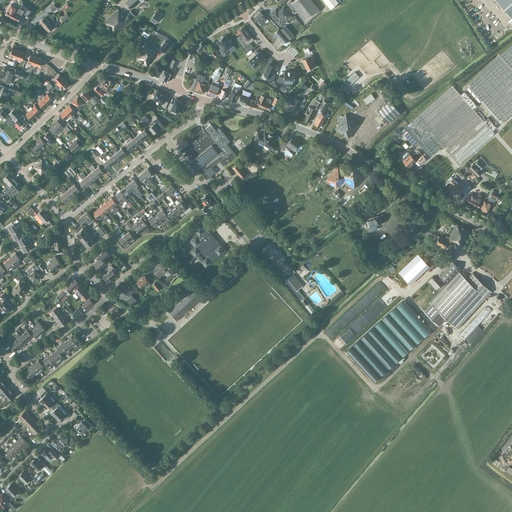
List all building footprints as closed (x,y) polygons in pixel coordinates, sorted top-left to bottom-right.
[(131,9),(136,5),(140,0),(141,0),(142,1),(142,0),(130,0),(126,4),(131,9)] [(318,9),(310,0),(294,0),(291,3),(290,1),(286,4),(293,14),(297,11),(304,20),(318,9)] [(335,0),(322,0),(325,3),(330,9),(338,2),(335,0)] [(511,0),(495,0),(511,17),(511,0)] [(5,14),(18,21),(24,11),(11,4),(5,14)] [(58,8),(54,4),(49,8),(53,12),(58,8)] [(285,20),(291,16),(283,7),(278,11),(275,9),(270,13),(275,19),(275,20),(277,23),(283,18),(285,20)] [(158,9),(150,21),(155,24),(163,13),(158,9)] [(120,13),(117,10),(103,22),(107,26),(106,28),(108,30),(111,30),(114,34),(134,16),(130,12),(129,14),(128,13),(124,16),(121,13),(120,13)] [(265,16),(260,12),(253,19),(257,22),(260,24),(267,18),(265,16)] [(48,14),(45,16),(39,21),(44,26),(49,21),(53,18),(52,17),(51,15),(50,16),(48,14)] [(63,22),(69,17),(66,14),(60,19),(63,22)] [(48,32),(54,27),(51,23),(54,20),(53,18),(49,21),(44,26),(48,32)] [(237,34),(241,39),(238,41),(246,52),(251,48),(249,45),(248,44),(254,40),(244,27),(237,32),(238,33),(237,34)] [(280,30),(288,40),(292,36),(284,27),(280,30)] [(284,44),(288,40),(278,29),(274,32),(284,44)] [(222,37),(221,38),(229,49),(234,45),(226,35),(223,37),(222,37)] [(216,42),(221,48),(219,50),(223,56),(226,55),(224,52),(229,49),(221,38),(220,39),(219,39),(219,40),(217,42),(216,42)] [(165,41),(159,49),(164,53),(170,45),(165,41)] [(194,49),(195,49),(199,53),(202,49),(210,56),(211,54),(215,58),(218,54),(202,41),(194,49)] [(147,66),(157,53),(154,50),(155,49),(144,42),(134,57),(147,66)] [(511,44),(466,85),(501,123),(511,113),(511,44)] [(10,55),(13,57),(12,61),(15,62),(16,59),(16,58),(19,51),(13,48),(10,55)] [(19,51),(16,58),(18,58),(22,60),(25,53),(19,51)] [(260,54),(259,52),(256,54),(254,52),(248,57),(250,59),(249,60),(255,66),(256,65),(256,66),(259,63),(262,60),(264,57),(261,54),(260,54)] [(28,62),(31,63),(29,69),(32,70),(33,67),(34,64),(37,57),(31,55),(28,62)] [(303,59),(302,59),(307,70),(308,70),(314,67),(312,62),(314,60),(312,55),(303,59)] [(37,57),(34,64),(40,67),(43,59),(37,57)] [(171,73),(170,73),(173,67),(174,67),(177,62),(173,59),(170,64),(168,63),(166,67),(165,66),(164,69),(159,78),(166,82),(171,73)] [(275,67),(268,64),(264,74),(268,76),(266,80),(272,82),(275,75),(272,74),(275,67)] [(352,81),(360,74),(355,68),(348,76),(352,81)] [(14,72),(5,69),(4,73),(5,73),(4,76),(3,75),(3,76),(2,76),(1,78),(3,79),(3,80),(10,82),(14,72)] [(16,69),(15,73),(14,75),(23,79),(23,78),(28,79),(30,74),(16,69)] [(279,76),(277,81),(280,82),(283,83),(284,80),(294,80),(294,78),(296,78),(297,74),(295,74),(295,72),(291,72),(291,71),(288,71),(284,71),(284,77),(282,77),(279,76)] [(50,82),(45,86),(51,92),(55,88),(57,85),(59,84),(64,79),(60,74),(54,79),(57,82),(53,86),(50,82)] [(208,84),(203,82),(205,76),(198,74),(192,89),(199,92),(200,91),(204,93),(208,84)] [(99,84),(100,85),(105,79),(100,75),(93,83),(97,86),(99,84)] [(64,79),(59,84),(63,89),(68,84),(64,79)] [(100,85),(102,86),(103,87),(103,88),(104,89),(105,88),(107,90),(113,83),(109,80),(108,81),(105,79),(100,85)] [(344,79),(340,82),(347,91),(351,89),(344,79)] [(249,80),(243,86),(246,89),(252,82),(249,80)] [(310,86),(308,85),(309,83),(303,81),(300,90),(308,93),(310,86)] [(118,84),(115,88),(119,91),(124,85),(121,82),(119,85),(118,84)] [(100,96),(104,92),(100,88),(102,86),(100,85),(99,84),(97,86),(94,90),(100,95),(100,96)] [(208,94),(215,96),(219,87),(212,84),(210,87),(208,94)] [(225,99),(228,91),(228,90),(227,89),(228,86),(224,84),(218,96),(225,99)] [(10,88),(0,85),(0,97),(1,98),(2,97),(6,99),(10,89),(19,92),(20,89),(11,86),(10,88)] [(495,133),(493,131),(497,127),(487,117),(490,114),(486,110),(483,112),(465,92),(461,95),(452,85),(400,131),(413,146),(417,143),(430,157),(442,146),(459,165),(495,133)] [(234,102),(240,89),(233,86),(227,99),(234,102)] [(44,97),(38,89),(36,91),(48,103),(53,99),(51,97),(52,96),(49,93),(48,94),(48,93),(44,97)] [(99,100),(95,95),(93,97),(91,95),(90,96),(85,90),(80,95),(86,100),(88,98),(95,104),(99,100)] [(372,90),(364,96),(367,101),(376,96),(372,90)] [(48,103),(36,91),(34,93),(40,100),(38,102),(43,108),(48,103)] [(154,98),(164,102),(162,106),(165,108),(168,102),(165,101),(167,96),(167,95),(166,95),(163,94),(161,93),(160,93),(157,91),(156,92),(157,92),(156,92),(155,92),(154,95),(155,96),(154,98)] [(246,106),(250,98),(240,94),(236,102),(246,106)] [(261,95),(259,99),(256,105),(267,110),(271,101),(266,98),(266,97),(261,95)] [(290,99),(287,104),(291,106),(289,107),(296,111),(298,105),(302,107),(306,98),(303,96),(300,101),(294,98),(293,101),(290,99)] [(256,97),(255,100),(250,98),(249,101),(247,106),(253,108),(254,109),(258,98),(256,97)] [(325,97),(321,103),(318,109),(323,112),(330,100),(325,97)] [(77,98),(73,102),(78,108),(82,103),(77,98)] [(170,103),(168,109),(171,110),(171,109),(177,112),(178,112),(179,109),(180,109),(182,105),(181,105),(182,102),(178,100),(175,99),(173,104),(170,103)] [(390,100),(378,111),(388,123),(400,112),(390,100)] [(28,105),(27,106),(36,115),(40,111),(35,105),(32,108),(28,105)] [(69,105),(65,109),(73,119),(74,118),(75,117),(72,113),(75,111),(69,105)] [(11,112),(15,108),(14,107),(12,109),(8,106),(4,110),(2,108),(0,109),(0,116),(7,124),(8,123),(16,116),(14,114),(13,114),(11,112)] [(27,106),(25,108),(27,111),(27,110),(29,111),(26,114),(31,120),(36,115),(27,106)] [(89,109),(93,114),(98,109),(95,106),(93,108),(92,107),(89,109)] [(310,122),(314,113),(316,109),(310,106),(308,110),(307,109),(305,115),(306,115),(304,119),(310,122)] [(21,117),(23,115),(20,112),(18,109),(15,108),(11,112),(13,114),(14,114),(16,116),(8,123),(11,127),(16,123),(22,129),(22,128),(25,125),(27,123),(21,117)] [(73,119),(65,109),(60,114),(65,119),(68,117),(71,121),(73,119)] [(327,116),(323,114),(320,112),(318,116),(314,124),(320,127),(322,122),(323,123),(327,116)] [(339,121),(335,129),(349,139),(359,124),(344,113),(339,121)] [(145,116),(140,119),(144,124),(149,120),(145,116)] [(164,127),(157,118),(151,123),(152,125),(149,128),(154,133),(158,129),(159,130),(164,127)] [(69,124),(66,120),(64,122),(71,130),(74,128),(70,123),(69,124)] [(63,127),(57,121),(54,123),(55,124),(50,129),(55,134),(63,127)] [(218,133),(211,124),(204,129),(203,128),(203,129),(204,129),(195,137),(196,138),(183,148),(193,160),(189,162),(196,171),(198,169),(207,180),(216,172),(211,166),(219,160),(223,166),(225,164),(225,165),(237,156),(227,144),(230,141),(221,130),(218,133)] [(144,139),(149,135),(144,129),(141,132),(138,127),(136,128),(144,139)] [(144,139),(136,128),(133,130),(135,133),(133,135),(135,137),(139,142),(144,139)] [(264,145),(270,135),(268,134),(264,132),(262,135),(257,132),(254,138),(258,141),(258,142),(264,145)] [(50,136),(48,133),(44,137),(45,138),(43,140),(40,137),(35,142),(36,143),(33,147),(38,153),(42,149),(40,147),(45,142),(44,142),(47,139),(51,144),(54,142),(49,137),(50,136)] [(272,136),(270,135),(264,145),(269,149),(269,148),(274,151),(278,145),(273,142),(276,139),(271,136),(272,136)] [(286,139),(280,147),(284,150),(287,146),(294,151),(299,144),(288,136),(286,139)] [(135,146),(139,142),(135,137),(130,141),(135,146)] [(130,150),(135,146),(130,141),(126,145),(130,150)] [(77,142),(70,148),(73,152),(80,146),(77,142)] [(114,145),(113,146),(121,157),(126,153),(122,148),(119,151),(114,145)] [(121,157),(113,146),(110,149),(115,154),(112,156),(117,161),(121,157)] [(404,159),(402,161),(408,168),(417,161),(421,165),(427,159),(425,158),(427,156),(424,153),(423,155),(419,150),(412,156),(410,154),(408,152),(406,152),(403,156),(402,157),(404,159)] [(112,165),(117,161),(112,156),(108,160),(112,165)] [(57,166),(61,161),(57,157),(53,162),(57,166)] [(107,169),(112,165),(108,160),(103,163),(107,169)] [(48,168),(42,161),(35,167),(41,174),(48,168)] [(479,170),(483,166),(478,161),(474,164),(473,164),(469,168),(478,177),(482,173),(479,170)] [(361,172),(362,172),(352,162),(344,172),(337,166),(326,180),(336,189),(337,188),(339,186),(344,180),(353,189),(354,188),(365,176),(361,172)] [(90,166),(99,176),(104,172),(99,166),(95,169),(94,168),(95,167),(92,165),(90,166)] [(237,174),(241,170),(237,165),(233,168),(237,174)] [(94,180),(99,176),(90,166),(89,168),(91,170),(92,171),(89,174),(94,180)] [(71,167),(67,170),(73,177),(76,174),(71,167)] [(148,168),(143,172),(152,183),(155,186),(157,185),(149,176),(152,174),(154,176),(156,174),(152,169),(150,171),(148,168)] [(73,177),(67,170),(65,172),(70,179),(73,177)] [(246,176),(241,170),(237,174),(242,179),(246,176)] [(461,172),(460,173),(458,171),(455,175),(454,174),(453,174),(443,184),(452,192),(460,184),(458,182),(464,175),(463,175),(464,174),(461,172)] [(3,178),(7,183),(5,184),(7,187),(16,179),(14,176),(13,177),(9,172),(3,178)] [(94,180),(89,174),(86,177),(85,176),(85,175),(83,172),(81,174),(89,184),(94,180)] [(152,183),(143,172),(138,176),(143,181),(145,179),(150,185),(152,183)] [(84,188),(89,184),(81,174),(79,175),(81,178),(82,178),(83,179),(79,182),(84,188)] [(16,179),(7,187),(4,190),(6,192),(11,188),(15,192),(22,186),(18,182),(18,181),(16,179)] [(134,179),(129,183),(140,196),(142,195),(137,189),(140,187),(138,185),(139,184),(134,179)] [(69,188),(74,194),(79,190),(71,180),(69,182),(71,185),(72,184),(73,186),(69,188)] [(138,198),(140,196),(129,183),(125,187),(129,192),(132,190),(138,198)] [(74,194),(69,188),(66,191),(65,190),(65,189),(63,187),(61,188),(69,198),(74,194)] [(129,193),(129,192),(125,187),(120,191),(125,196),(130,202),(131,201),(129,197),(131,195),(129,193)] [(64,202),(69,198),(61,188),(59,190),(61,192),(62,192),(63,193),(60,196),(64,202)] [(172,192),(169,189),(165,192),(169,197),(173,194),(172,192)] [(342,194),(336,190),(332,195),(338,199),(342,194)] [(125,196),(120,191),(116,195),(123,203),(125,201),(128,204),(130,202),(125,196)] [(484,200),(480,208),(487,212),(491,204),(493,205),(495,200),(498,195),(491,192),(489,197),(487,202),(484,200)] [(216,202),(208,193),(202,198),(209,207),(216,202)] [(471,193),(469,197),(467,201),(478,207),(481,203),(484,196),(478,193),(477,196),(471,193)] [(12,194),(8,199),(15,206),(20,201),(12,194)] [(112,198),(107,201),(120,218),(122,217),(117,211),(119,210),(117,208),(116,209),(113,206),(116,203),(112,198)] [(176,205),(182,213),(186,209),(183,205),(185,203),(181,198),(179,200),(180,201),(176,205)] [(120,218),(107,201),(102,205),(107,211),(109,209),(113,214),(115,213),(119,218),(120,218)] [(174,203),(170,206),(171,208),(176,214),(175,214),(177,216),(182,213),(176,205),(174,203)] [(107,211),(102,205),(98,209),(108,222),(110,221),(104,213),(107,211)] [(171,217),(175,214),(176,214),(171,208),(170,206),(165,210),(171,217)] [(160,211),(158,213),(166,223),(168,220),(169,220),(167,218),(169,217),(163,209),(162,210),(161,207),(159,209),(160,211)] [(108,222),(98,209),(93,213),(98,219),(100,217),(106,224),(108,222)] [(50,218),(42,210),(37,214),(44,223),(50,218)] [(158,213),(157,211),(152,214),(158,222),(159,224),(160,223),(162,225),(163,225),(166,223),(158,213)] [(87,212),(82,215),(88,222),(90,220),(93,223),(95,222),(87,212)] [(372,215),(370,212),(361,220),(362,221),(363,223),(372,215)] [(158,222),(152,214),(147,218),(155,228),(156,228),(158,226),(158,225),(157,223),(158,222)] [(84,226),(88,222),(82,215),(78,219),(81,222),(78,225),(78,226),(83,227),(84,228),(85,227),(84,226)] [(374,219),(368,221),(369,226),(370,231),(377,229),(376,225),(382,224),(379,215),(373,217),(374,219)] [(142,218),(137,222),(145,231),(148,229),(147,227),(148,226),(146,224),(148,222),(144,217),(142,219),(142,218)] [(145,231),(137,222),(133,225),(133,226),(131,228),(135,232),(137,231),(139,233),(140,232),(141,234),(145,231)] [(11,234),(21,229),(19,226),(15,228),(14,224),(7,228),(11,234)] [(435,243),(445,249),(448,244),(450,245),(452,242),(457,245),(458,245),(461,246),(469,231),(455,224),(453,228),(446,240),(439,236),(435,243)] [(83,228),(84,228),(83,227),(78,226),(78,225),(77,226),(80,230),(78,232),(76,234),(79,239),(86,233),(83,228)] [(220,245),(221,244),(220,244),(220,245),(219,243),(217,241),(207,230),(208,229),(207,229),(205,231),(200,225),(201,225),(194,230),(196,232),(192,236),(194,237),(189,241),(190,241),(195,247),(187,253),(187,254),(188,253),(192,259),(195,257),(196,256),(200,261),(200,262),(201,261),(205,267),(225,250),(220,245)] [(14,241),(16,240),(21,238),(19,235),(23,233),(21,229),(11,234),(14,241)] [(83,243),(93,235),(95,233),(93,231),(88,235),(86,233),(79,239),(83,243)] [(129,232),(125,235),(131,243),(135,239),(133,237),(135,235),(132,231),(129,232)] [(93,235),(83,243),(87,248),(94,242),(92,239),(95,237),(93,235)] [(126,246),(131,243),(125,235),(120,239),(121,239),(119,241),(122,246),(124,244),(126,246)] [(23,236),(21,238),(16,240),(20,247),(30,241),(28,238),(25,240),(23,236)] [(56,236),(50,237),(50,241),(54,241),(55,250),(62,249),(60,239),(57,239),(56,236)] [(30,241),(20,247),(23,254),(30,250),(28,247),(32,245),(30,241)] [(93,265),(98,270),(106,264),(103,260),(109,254),(105,249),(97,256),(100,259),(93,265)] [(436,264),(443,253),(438,250),(431,260),(436,264)] [(10,259),(17,268),(20,265),(17,261),(20,259),(15,254),(10,259)] [(398,272),(410,285),(429,266),(417,254),(398,272)] [(53,272),(62,265),(55,257),(51,260),(52,261),(47,265),(50,268),(49,268),(53,272)] [(14,270),(17,268),(10,259),(4,264),(9,269),(11,267),(14,270)] [(168,261),(167,262),(165,265),(162,262),(155,269),(157,272),(154,274),(158,279),(167,270),(172,276),(177,271),(168,261)] [(452,262),(440,276),(447,283),(448,283),(458,272),(460,269),(452,262)] [(35,264),(27,271),(29,273),(27,275),(34,282),(41,276),(36,270),(38,268),(35,264)] [(114,272),(117,269),(112,264),(110,266),(112,269),(103,277),(108,283),(116,275),(114,272)] [(19,272),(16,275),(19,278),(24,272),(19,268),(17,270),(19,272)] [(432,304),(425,312),(439,325),(446,317),(458,328),(491,291),(483,284),(484,283),(473,272),(467,279),(458,272),(448,283),(447,283),(429,302),(432,304)] [(294,274),(285,281),(313,315),(316,313),(300,292),(298,290),(300,288),(296,283),(300,281),(294,274)] [(144,276),(136,283),(141,289),(145,285),(148,287),(150,285),(148,282),(149,282),(144,276)] [(441,285),(433,276),(428,281),(436,290),(441,285)] [(75,279),(72,282),(69,280),(65,284),(67,286),(68,286),(71,290),(79,283),(80,282),(80,281),(78,280),(77,280),(76,279),(75,279)] [(162,280),(161,280),(159,282),(164,288),(168,286),(166,283),(163,285),(162,283),(164,282),(162,280)] [(78,297),(80,296),(87,290),(81,283),(74,290),(76,292),(74,293),(78,297)] [(14,289),(12,294),(18,296),(19,293),(23,295),(26,287),(19,284),(17,290),(14,289)] [(130,295),(134,291),(130,286),(126,289),(125,288),(123,289),(125,291),(123,292),(122,291),(117,295),(121,300),(125,297),(127,299),(126,300),(131,305),(136,301),(132,295),(131,296),(130,295)] [(190,287),(166,309),(177,320),(201,299),(190,287)] [(90,294),(87,290),(80,296),(84,300),(82,302),(84,304),(89,300),(87,297),(90,294)] [(0,304),(6,312),(13,307),(6,299),(9,297),(5,292),(1,296),(5,300),(0,304)] [(65,295),(61,299),(64,303),(68,299),(67,298),(69,296),(67,294),(65,295)] [(89,300),(84,304),(82,305),(86,309),(94,303),(90,299),(89,300)] [(431,330),(403,299),(346,351),(374,382),(431,330)] [(488,302),(460,333),(464,337),(492,306),(488,302)] [(53,317),(61,312),(57,307),(50,312),(53,317)] [(57,322),(64,317),(61,312),(53,317),(57,322)] [(64,317),(57,322),(60,328),(68,322),(64,317)] [(35,327),(40,334),(45,330),(39,323),(37,321),(35,322),(37,325),(35,327)] [(40,334),(35,327),(32,329),(30,326),(28,328),(30,331),(36,337),(40,334)] [(23,334),(28,341),(33,337),(27,330),(24,327),(22,329),(25,332),(23,334)] [(28,341),(23,334),(20,336),(17,333),(16,335),(24,344),(28,341)] [(20,348),(24,344),(16,335),(14,336),(17,339),(14,341),(20,348)] [(66,341),(71,347),(73,350),(76,348),(76,349),(78,347),(71,337),(66,341)] [(20,348),(14,341),(11,344),(9,341),(7,342),(15,352),(20,348)] [(68,349),(71,347),(66,341),(61,344),(68,354),(70,352),(68,349)] [(66,355),(68,354),(61,344),(57,348),(58,349),(57,349),(61,354),(64,352),(66,355)] [(62,356),(61,354),(57,349),(53,353),(60,363),(62,361),(60,358),(62,356)] [(58,364),(60,363),(53,353),(48,356),(52,363),(55,361),(58,364)] [(50,365),(52,363),(48,356),(43,360),(50,370),(52,368),(50,365)] [(34,364),(41,373),(43,371),(41,368),(43,366),(38,360),(34,364)] [(39,375),(41,373),(34,364),(29,368),(34,374),(36,372),(39,375)] [(31,376),(34,374),(29,368),(24,372),(32,381),(34,379),(31,376)] [(50,392),(55,389),(52,382),(46,385),(50,392)] [(7,387),(0,392),(0,395),(1,394),(4,397),(10,391),(7,387)] [(43,396),(39,401),(42,405),(49,398),(46,394),(48,392),(45,390),(41,394),(43,396)] [(9,400),(14,395),(10,391),(4,397),(6,399),(3,402),(4,403),(6,406),(11,402),(9,400)] [(49,398),(42,405),(46,409),(51,405),(53,407),(57,402),(55,400),(53,402),(49,398)] [(55,409),(50,413),(54,417),(63,409),(59,405),(57,402),(53,407),(55,409)] [(63,409),(54,417),(58,421),(63,417),(64,419),(69,415),(67,412),(63,409)] [(22,421),(29,415),(25,411),(18,417),(22,421)] [(26,426),(33,420),(29,415),(22,421),(26,426)] [(73,427),(78,431),(81,433),(84,430),(84,431),(87,428),(88,430),(92,426),(85,419),(83,422),(82,421),(80,423),(79,422),(78,424),(77,423),(73,427)] [(30,430),(37,424),(33,420),(26,426),(30,430)] [(37,424),(30,430),(35,435),(41,428),(37,424)] [(17,440),(23,447),(27,443),(21,436),(17,440)] [(66,436),(60,436),(60,438),(59,439),(57,439),(56,444),(54,446),(57,449),(57,447),(58,446),(63,446),(63,443),(64,442),(67,442),(67,437),(66,436)] [(19,451),(23,447),(17,440),(12,444),(19,451)] [(14,455),(19,451),(12,444),(8,449),(14,455)] [(54,459),(59,455),(54,450),(52,453),(46,448),(41,453),(48,460),(52,457),(54,459)] [(10,460),(14,455),(8,449),(4,453),(10,460)] [(35,471),(41,465),(35,459),(30,464),(34,468),(33,469),(35,471)] [(33,482),(36,480),(31,475),(28,477),(23,471),(18,476),(25,483),(30,478),(33,482)] [(13,495),(17,491),(10,484),(6,489),(8,491),(5,493),(12,499),(14,497),(13,495)] [(9,500),(4,494),(1,497),(0,495),(0,508),(1,507),(3,509),(7,505),(5,503),(9,500)]
